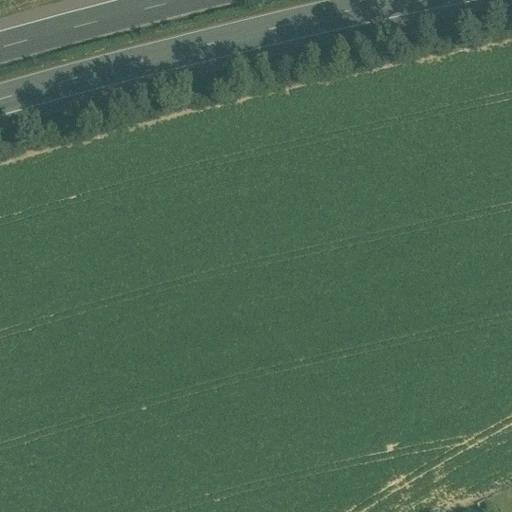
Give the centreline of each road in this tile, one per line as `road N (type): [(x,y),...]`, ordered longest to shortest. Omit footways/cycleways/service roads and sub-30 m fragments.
road 1 (motorway): [(0,105),(274,18),(381,0)]
road 2 (motorway): [(246,0),(0,63)]
